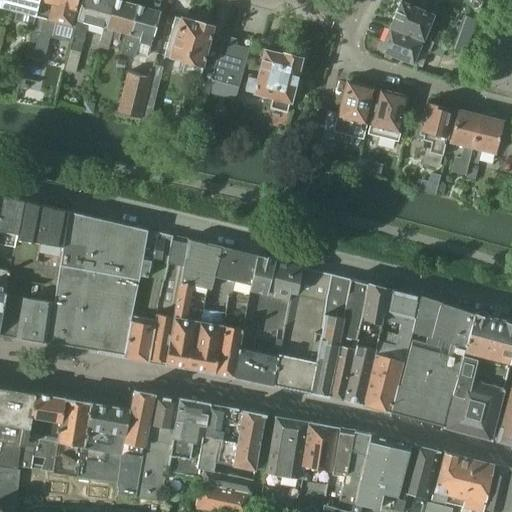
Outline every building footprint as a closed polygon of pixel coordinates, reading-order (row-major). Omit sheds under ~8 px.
[(0,0),(0,8),(35,17),(38,0),(0,0)] [(25,56),(42,60),(52,21),(71,26),(77,0),(38,0),(35,17),(25,56)] [(64,70),(75,73),(83,41),(87,24),(103,28),(106,29),(114,0),(81,0),(76,21),(72,37),(64,70)] [(99,43),(108,45),(112,31),(125,34),(130,36),(137,6),(115,0),(114,0),(106,29),(103,28),(99,43)] [(400,0),(391,23),(423,36),(432,15),(420,10),(422,5),(424,0),(400,0)] [(136,53),(147,56),(159,12),(137,6),(130,36),(125,34),(121,48),(120,54),(134,58),(136,53)] [(172,16),(162,54),(183,60),(180,71),(198,76),(195,91),(207,95),(211,79),(238,87),(249,48),(236,45),(237,39),(226,36),(225,42),(222,41),(221,43),(208,40),(212,25),(179,16),(178,17),(172,16)] [(430,53),(434,42),(423,38),(423,36),(391,23),(380,50),(412,63),(418,48),(430,53)] [(455,50),(464,54),(470,37),(461,33),(455,50)] [(288,101),(300,57),(301,57),(283,52),(282,54),(264,49),(256,78),(248,76),(244,89),(253,91),(253,92),(272,97),(270,106),(286,111),(288,101)] [(129,72),(117,113),(139,118),(149,80),(150,78),(149,78),(129,72)] [(348,82),(340,113),(338,123),(363,129),(372,88),(348,82)] [(371,132),(396,138),(406,97),(381,91),(371,132)] [(415,135),(415,138),(425,141),(427,134),(433,135),(429,150),(426,149),(422,163),(438,167),(442,154),(441,153),(452,111),(443,109),(444,106),(428,102),(425,113),(424,112),(421,124),(418,123),(415,135)] [(465,175),(469,160),(479,116),(456,109),(449,141),(464,145),(461,158),(454,156),(450,171),(465,175)] [(332,141),(333,142),(338,123),(340,113),(327,110),(320,138),(332,141)] [(502,122),(479,116),(469,160),(478,163),(481,149),(495,153),(502,122)] [(0,243),(14,246),(15,245),(24,201),(0,195),(0,243)] [(68,211),(67,211),(24,201),(15,245),(14,246),(12,259),(11,260),(0,318),(0,333),(47,342),(68,211)] [(115,273),(90,268),(86,265),(95,217),(68,211),(47,342),(47,341),(100,351),(113,280),(115,273)] [(115,273),(126,225),(95,217),(86,265),(90,268),(115,273)] [(100,351),(123,355),(138,279),(139,275),(147,276),(157,231),(147,229),(126,225),(115,273),(113,280),(100,351)] [(164,273),(172,235),(157,231),(147,276),(139,275),(138,279),(123,355),(145,359),(155,313),(159,295),(164,273)] [(155,313),(145,359),(163,362),(168,339),(172,315),(175,298),(181,268),(186,241),(187,238),(172,235),(168,254),(164,273),(162,284),(159,295),(155,313)] [(168,339),(163,362),(210,371),(226,303),(228,294),(231,295),(235,280),(214,275),(218,263),(222,247),(187,238),(186,241),(181,268),(175,298),(172,315),(168,339)] [(218,263),(214,275),(235,280),(250,283),(258,256),(222,247),(218,263)] [(268,290),(275,260),(258,256),(250,283),(248,289),(248,290),(267,295),(268,290)] [(0,318),(11,260),(0,258),(0,318)] [(301,267),(275,260),(268,290),(291,293),(297,294),(303,268),(301,267)] [(308,391),(308,393),(324,396),(351,280),(303,268),(297,294),(291,293),(272,384),(308,391)] [(248,289),(250,283),(235,280),(231,295),(228,294),(210,371),(233,375),(248,290),(248,289)] [(326,396),(340,400),(370,283),(366,282),(366,283),(351,280),(324,396),(326,396)] [(359,404),(388,287),(370,283),(340,400),(343,400),(359,404)] [(359,404),(359,405),(386,412),(409,332),(419,297),(392,290),(392,289),(388,287),(359,404)] [(248,290),(233,375),(272,384),(291,293),(268,290),(267,295),(248,290)] [(419,297),(409,332),(426,336),(430,337),(433,337),(465,345),(473,313),(439,302),(420,295),(419,297)] [(495,317),(474,311),(473,313),(465,345),(462,356),(485,362),(495,317)] [(508,367),(511,352),(511,321),(495,317),(485,362),(508,367)] [(407,337),(386,412),(390,413),(391,411),(418,419),(441,425),(443,426),(462,356),(465,345),(433,337),(431,343),(424,342),(423,341),(407,337)] [(503,387),(504,387),(508,367),(485,362),(462,356),(443,426),(491,439),(503,387)] [(511,378),(495,439),(511,443),(511,378)] [(0,471),(4,472),(4,469),(17,469),(18,466),(22,445),(28,446),(38,393),(0,386),(0,471)] [(117,483),(117,494),(135,497),(137,485),(154,393),(133,389),(129,408),(117,483)] [(68,398),(38,393),(28,446),(22,445),(18,466),(53,472),(68,398)] [(179,398),(154,393),(137,485),(135,497),(160,500),(165,471),(179,398)] [(95,402),(68,398),(53,472),(80,477),(95,402)] [(210,403),(179,398),(165,471),(185,474),(185,475),(201,476),(202,476),(203,469),(198,469),(204,437),(210,403)] [(129,408),(95,402),(80,477),(117,483),(129,408)] [(239,409),(210,403),(204,437),(232,441),(233,438),(239,409)] [(232,442),(204,437),(198,469),(203,469),(213,471),(215,461),(255,469),(264,414),(243,410),(236,438),(233,438),(232,441),(232,442)] [(259,508),(280,511),(292,511),(310,422),(274,415),(259,508)] [(321,511),(323,503),(339,427),(310,422),(292,511),(321,511)] [(340,493),(345,471),(352,430),(339,428),(339,427),(323,503),(338,507),(340,493)] [(369,433),(352,430),(345,471),(340,493),(338,507),(349,510),(369,433)] [(321,511),(389,511),(390,510),(393,510),(410,443),(369,433),(359,472),(349,510),(338,507),(323,503),(321,511)] [(438,450),(410,443),(393,510),(390,510),(389,511),(450,511),(452,507),(424,500),(438,450)] [(461,506),(469,507),(467,511),(483,511),(493,464),(443,451),(429,499),(461,506)] [(493,464),(483,511),(500,511),(511,468),(511,467),(509,467),(493,464)] [(511,511),(511,468),(500,511),(511,511)] [(0,471),(0,511),(15,511),(19,469),(17,469),(4,469),(4,472),(0,471)] [(201,476),(200,483),(251,493),(253,480),(252,479),(213,471),(203,469),(202,476),(201,476)] [(199,483),(194,508),(216,511),(247,511),(251,493),(200,483),(199,483)]
